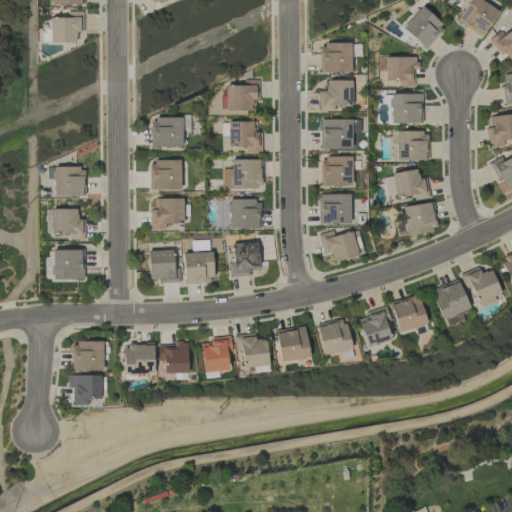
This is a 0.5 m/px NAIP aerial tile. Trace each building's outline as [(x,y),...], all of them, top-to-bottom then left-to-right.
[(482,36),(496,8),(478,0),(466,0),(456,23),(482,36)] [(443,27),(421,7),(401,28),(424,48),(443,27)] [(49,43),(74,43),(75,31),(82,31),(82,11),(66,11),(66,18),(49,17),(49,43)] [(511,58),(511,27),(502,35),(499,31),(488,39),(507,63),(511,58)] [(319,73),(350,72),(349,43),(318,44),(319,73)] [(415,57),(384,57),(384,81),(397,81),(396,86),(414,86),(415,57)] [(511,73),(499,75),(504,105),(511,104),(511,73)] [(258,100),(258,80),(243,80),(243,85),(224,86),(225,110),(254,110),(253,100),(258,100)] [(333,105),(350,106),(351,81),(325,80),(324,91),(318,91),(317,111),(332,111),(333,105)] [(421,94),(389,94),(390,124),(421,123),(421,94)] [(487,147),(502,145),(502,140),(511,138),(511,113),(488,116),(489,127),(485,127),(487,147)] [(181,147),(181,118),(150,118),(150,147),(181,147)] [(318,149),(351,149),(351,133),(358,133),(358,120),(319,119),(318,149)] [(256,122),(226,122),(227,147),(244,146),(244,152),(261,151),(260,132),(256,132),(256,122)] [(395,132),(396,161),(427,160),(426,131),(395,132)] [(501,188),(511,183),(511,155),(501,160),(499,157),(489,162),(501,188)] [(350,158),(319,157),(319,186),(350,187),(350,158)] [(259,160),(230,159),(230,169),(221,169),(221,188),(258,189),(259,160)] [(148,190),(179,189),(179,161),(148,161),(148,190)] [(47,168),(47,180),(53,180),(53,196),(84,196),(83,167),(47,168)] [(391,173),(395,198),(412,195),(413,201),(428,199),(425,178),(417,179),(416,169),(391,173)] [(387,197),(394,195),(390,177),(383,178),(387,197)] [(349,223),(348,194),(317,195),(318,224),(349,223)] [(149,229),(165,229),(165,223),(182,223),(182,199),(153,198),(153,209),(149,209),(149,229)] [(228,200),(228,228),(259,228),(259,200),(228,200)] [(402,206),(404,234),(435,232),(432,203),(402,206)] [(51,209),(51,234),(68,234),(68,240),(84,240),(84,220),(76,220),(76,209),(51,209)] [(322,254),(329,252),(332,262),(356,256),(350,231),(333,236),(332,230),(317,234),(322,254)] [(228,263),(228,277),(249,276),(248,271),(257,270),(256,242),(231,243),(232,263),(228,263)] [(83,280),(83,250),(52,250),(51,279),(83,280)] [(179,282),(178,267),(173,267),(172,250),(147,251),(148,280),(158,279),(158,283),(179,282)] [(511,285),(511,251),(499,258),(511,285)] [(183,284),(212,283),(211,252),(182,253),(183,284)] [(459,274),(474,308),(500,296),(488,269),(479,274),(476,266),(459,274)] [(467,308),(455,279),(429,290),(441,319),(467,308)] [(423,326),(417,295),(389,301),(395,331),(423,326)] [(389,340),(384,323),(388,322),(384,306),(365,312),(366,316),(357,319),(365,347),(389,340)] [(349,349),(342,318),(314,325),(321,356),(349,349)] [(304,327),(274,330),(277,361),(307,359),(304,327)] [(264,339),(253,340),(253,333),(233,335),(234,344),(239,343),(242,368),(267,365),(264,339)] [(202,372),(227,370),(225,352),(230,352),(229,336),(208,338),(209,343),(199,344),(202,372)] [(102,371),(101,342),(71,342),(71,371),(102,371)] [(163,373),(186,373),(185,343),(156,344),(156,361),(162,361),(163,373)] [(152,374),(151,344),(123,345),(124,374),(152,374)] [(100,376),(67,375),(67,388),(72,388),(71,405),(87,405),(87,399),(99,399),(100,376)]
